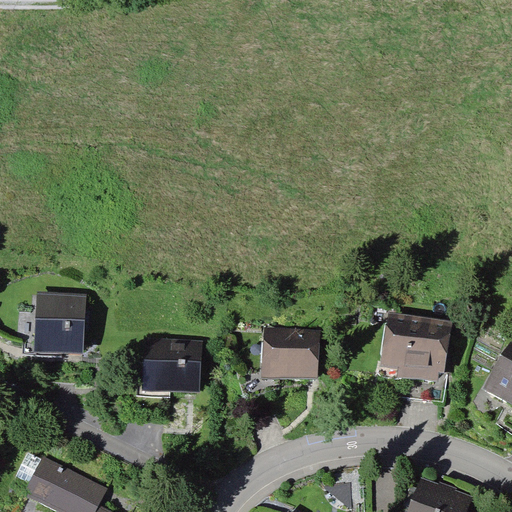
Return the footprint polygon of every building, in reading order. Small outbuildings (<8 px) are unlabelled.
[(89,299),(40,298),(38,359),(88,360),(89,299)] [(455,327),(391,318),(383,377),(447,386),(455,327)] [(324,336),(267,332),(264,385),(320,389),(324,336)] [(206,347),(149,343),(146,397),(202,400),(206,347)] [(511,348),(487,399),(511,411),(511,348)] [(111,492),(45,462),(26,505),(42,511),(102,511),(111,492)] [(473,511),(476,506),(424,486),(414,511),(473,511)]
